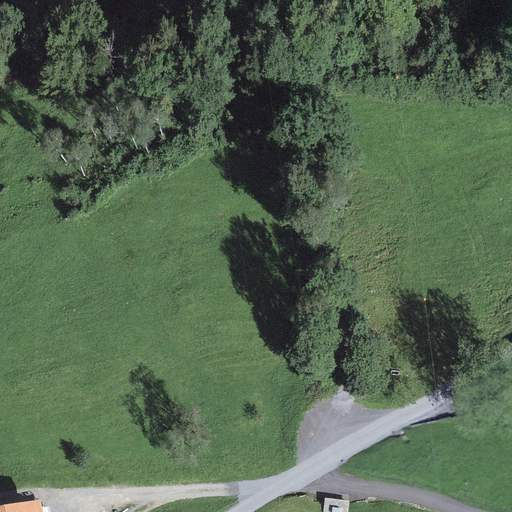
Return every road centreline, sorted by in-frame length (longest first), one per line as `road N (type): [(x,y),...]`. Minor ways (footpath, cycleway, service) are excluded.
road 1 (track): [(241,511),(511,353)]
road 2 (track): [(284,487),(0,501)]
road 3 (track): [(300,477),(406,493),(458,511)]
